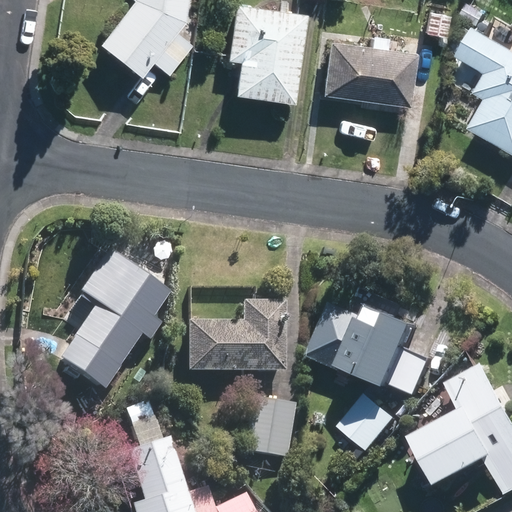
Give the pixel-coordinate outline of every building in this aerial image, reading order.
[(172,35),(181,24),(184,0),(138,0),(138,3),(105,44),(141,73),(155,56),(170,69),(187,48),(172,35)] [(302,20),(239,11),(233,58),(246,60),(242,93),(291,100),(302,20)] [(511,146),(511,57),(480,39),(469,58),(499,75),(486,97),(497,104),(482,129),(511,146)] [(410,57),(335,46),(329,94),(404,104),(410,57)] [(102,306),(63,363),(101,388),(163,297),(108,260),(85,294),(102,306)] [(246,327),(193,328),(193,372),(282,371),(281,308),(246,308),(246,327)] [(370,325),(339,312),(318,359),(393,392),(420,331),(376,312),(370,325)] [(472,420),(423,446),(447,490),(495,465),(511,494),(511,493),(511,422),(487,374),(457,390),(472,420)] [(393,420),(371,402),(348,431),(370,449),(393,420)] [(294,412),(257,405),(248,451),(285,458),(294,412)] [(185,511),(166,449),(129,460),(145,511),(144,511),(185,511)] [(249,511),(243,499),(217,511),(249,511)]
